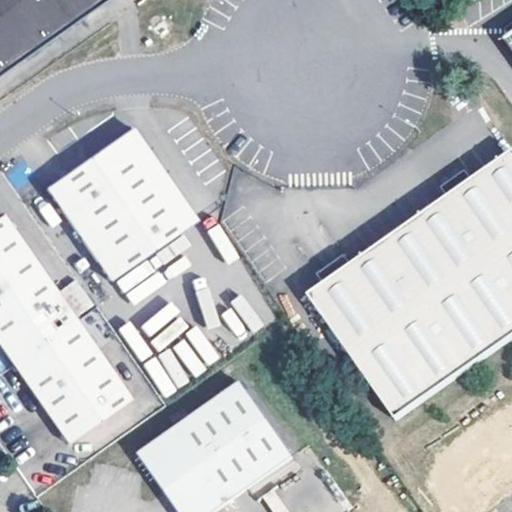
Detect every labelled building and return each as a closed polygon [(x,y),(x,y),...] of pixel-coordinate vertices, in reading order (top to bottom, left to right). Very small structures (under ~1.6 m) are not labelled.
[(0,0),(0,78),(110,0),(0,0)] [(197,217),(135,125),(75,164),(48,182),(110,273),(197,217)] [(511,338),(511,154),(310,295),(398,419),(511,338)] [(0,211),(0,348),(64,439),(130,397),(1,211),(0,211)] [(78,279),(61,287),(75,315),(92,307),(78,279)] [(214,511),(295,455),(243,382),(141,454),(182,511),(214,511)]
